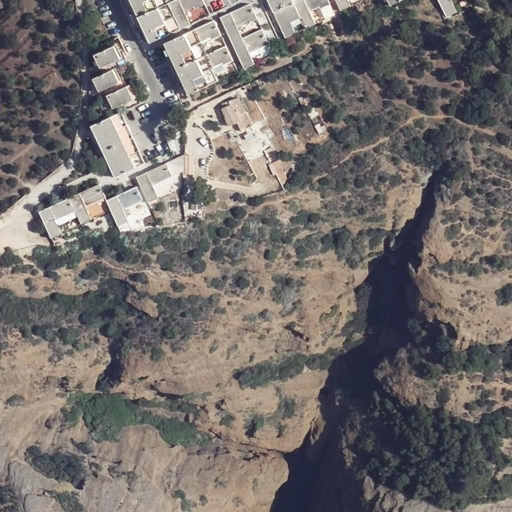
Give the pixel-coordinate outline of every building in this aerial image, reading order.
[(134,0),(152,40),(173,31),(169,22),(178,18),(182,27),(194,21),(189,11),(196,8),(197,10),(209,6),(206,0),(134,0)] [(267,0),(284,35),(316,21),(311,10),(320,5),(321,7),(329,4),(327,0),(267,0)] [(336,0),(342,10),(354,5),(351,0),(336,0)] [(433,0),(439,14),(450,10),(446,0),(433,0)] [(243,67),(253,63),(248,51),(258,47),(259,50),(268,46),(261,30),(242,38),(236,24),(245,20),(247,23),(257,19),(250,3),(221,16),(243,67)] [(192,94),(220,81),(215,68),(223,64),(224,67),(232,63),(226,47),(207,56),(201,42),(210,38),(211,40),(221,35),(215,21),(169,42),(192,94)] [(112,62),(115,70),(131,63),(127,55),(124,57),(118,45),(99,54),(105,66),(112,62)] [(96,80),(99,86),(101,92),(109,88),(111,92),(107,94),(115,109),(127,103),(130,109),(144,102),(140,93),(132,97),(124,81),(121,82),(115,70),(96,80)] [(239,121),(231,103),(222,107),(226,116),(218,119),(222,129),(239,121)] [(124,115),(97,127),(93,129),(117,179),(147,165),(124,115)] [(159,185),(179,176),(190,170),(189,153),(181,157),(141,175),(152,200),(163,194),(159,185)] [(279,160),(269,164),(277,183),(287,179),(279,160)] [(103,184),(43,212),(55,239),(68,234),(61,220),(80,211),(87,225),(98,219),(92,205),(109,197),(103,184)] [(148,202),(140,185),(110,199),(123,226),(133,221),(129,211),(148,202)]
